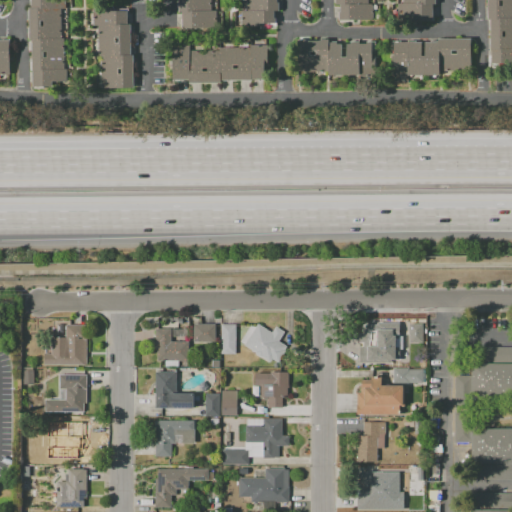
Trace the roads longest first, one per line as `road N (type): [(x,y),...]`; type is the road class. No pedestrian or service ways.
road 1 (motorway): [(0,219),(511,216)]
road 2 (residential): [(0,100),(511,99)]
road 3 (residential): [(41,304),(511,299)]
road 4 (motorway): [(511,161),(130,164)]
road 5 (residential): [(324,511),(325,301)]
road 6 (residential): [(122,511),(122,303)]
road 7 (motorway): [(130,164),(0,164)]
